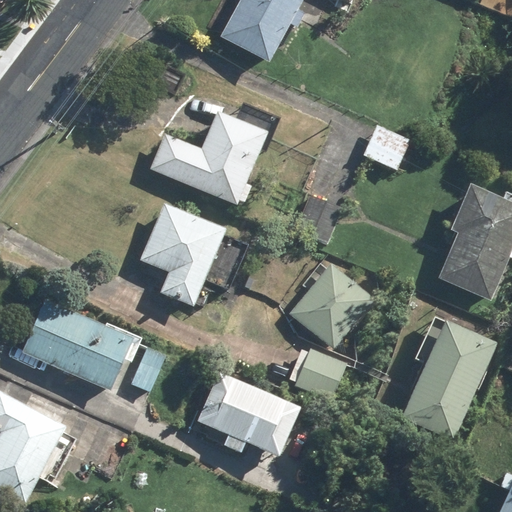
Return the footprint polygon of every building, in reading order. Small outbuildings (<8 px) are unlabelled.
[(247,0),(227,41),(273,64),(292,27),(301,31),(309,14),(300,10),(305,0),(247,0)] [(270,134),(217,115),(205,149),(163,134),(149,173),(244,207),(270,134)] [(413,142),(376,126),(363,158),(400,174),(413,142)] [(511,202),(474,186),(452,236),(457,238),(439,279),(493,303),(511,259),(511,202)] [(329,246),(344,208),(309,195),(295,233),(329,246)] [(161,297),(197,312),(209,284),(231,293),(253,241),(165,205),(141,263),(170,275),(161,297)] [(333,351),(375,300),(333,265),(290,316),(333,351)] [(115,393),(139,339),(49,300),(25,355),(115,393)] [(456,444),(500,346),(445,321),(401,419),(456,444)] [(310,347),(293,385),(337,403),(353,366),(310,347)] [(153,392),(168,359),(147,349),(132,382),(153,392)] [(223,374),(202,423),(228,435),(223,448),(245,457),(250,445),(285,460),(307,411),(223,374)] [(0,392),(0,430),(4,433),(0,440),(0,492),(26,506),(68,430),(0,392)] [(511,511),(511,490),(502,511),(511,511)]
